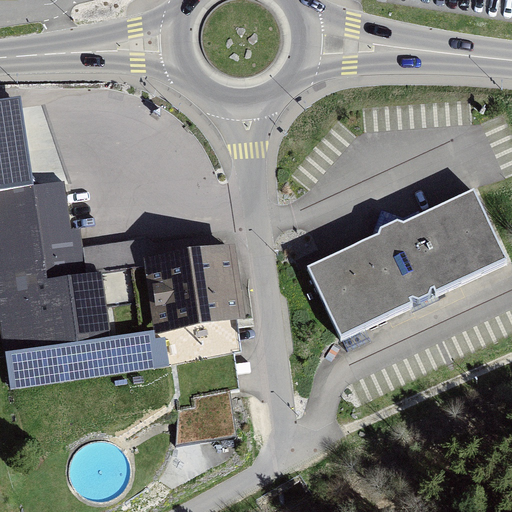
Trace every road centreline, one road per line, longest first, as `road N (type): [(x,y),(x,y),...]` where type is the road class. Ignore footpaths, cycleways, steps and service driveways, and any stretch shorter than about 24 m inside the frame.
road 1 (residential): [(246,104),(290,466),(206,511)]
road 2 (secondary): [(308,42),(511,60)]
road 3 (secondary): [(178,43),(0,56)]
